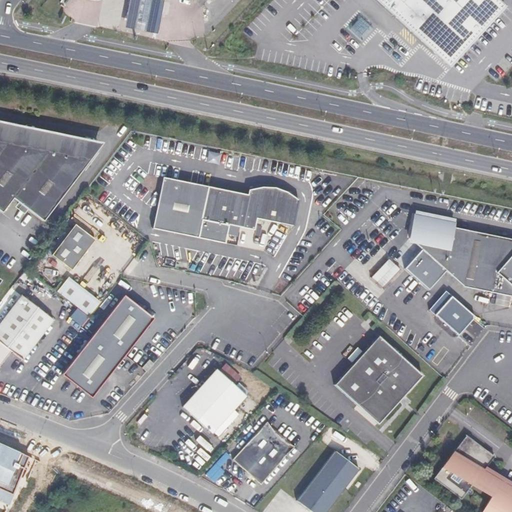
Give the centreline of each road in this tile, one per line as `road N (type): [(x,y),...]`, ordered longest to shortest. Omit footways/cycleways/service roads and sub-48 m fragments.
road 1 (primary): [(0,63),(511,170)]
road 2 (primary): [(511,142),(5,37)]
road 3 (unknown): [(277,266),(158,236),(121,189),(121,177),(148,154),(299,186),(306,214),(282,257)]
road 4 (unclassified): [(91,446),(198,327),(243,324),(226,291),(141,269)]
road 5 (unclassified): [(359,511),(466,371),(504,367)]
road 6 (unknown): [(336,254),(386,198),(511,226)]
road 7 (unknown): [(0,399),(112,236)]
road 8 (unknown): [(480,369),(336,254)]
road 9 (unclassified): [(91,446),(222,511)]
